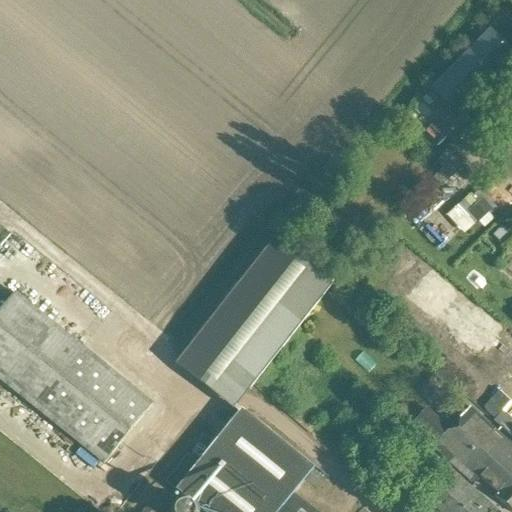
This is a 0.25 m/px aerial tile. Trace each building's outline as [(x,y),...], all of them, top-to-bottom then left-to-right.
[(449,180),(466,158),(453,148),(441,163),(446,167),(441,174),(449,180)] [(481,186),(450,216),(468,235),(499,205),(481,186)] [(333,286),(275,240),(191,347),(249,393),(333,286)] [(0,382),(104,467),(152,407),(14,295),(0,312),(0,382)] [(504,389),(482,370),(485,367),(462,347),(441,371),(485,410),(484,411),(496,421),(494,424),(511,439),(511,420),(503,413),(511,404),(500,394),(504,389)] [(511,448),(470,409),(454,426),(511,479),(511,448)] [(426,411),(411,429),(460,475),(467,467),(498,497),(495,500),(508,511),(511,511),(511,479),(454,426),(449,432),(426,411)] [(313,511),(293,496),(313,471),(241,412),(197,465),(187,457),(165,484),(175,493),(198,511),(313,511)] [(494,511),(451,473),(436,490),(461,511),(494,511)] [(461,511),(436,490),(421,506),(427,511),(461,511)]
